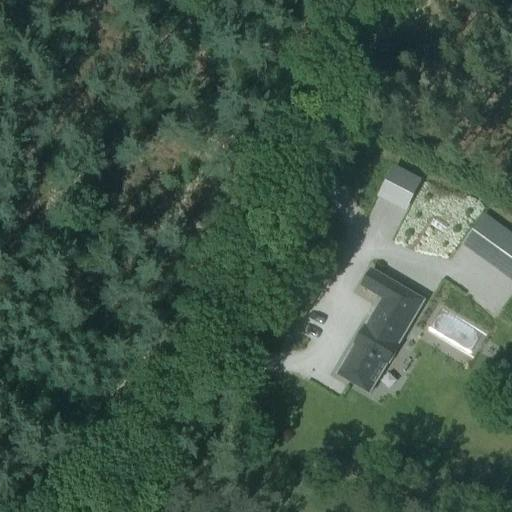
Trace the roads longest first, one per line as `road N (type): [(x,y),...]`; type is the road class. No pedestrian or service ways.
road 1 (track): [(58,511),(172,399),(372,0)]
road 2 (track): [(420,0),(401,35),(329,83)]
